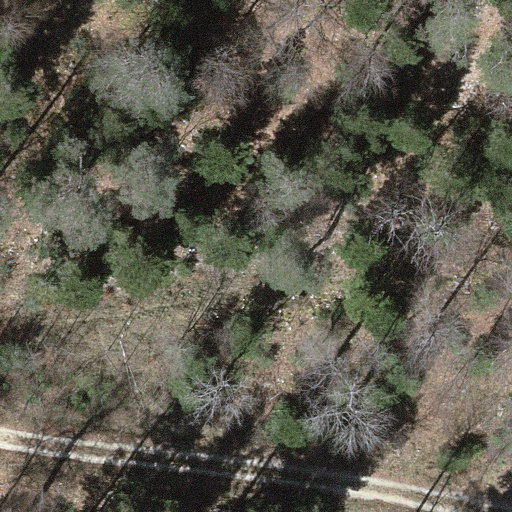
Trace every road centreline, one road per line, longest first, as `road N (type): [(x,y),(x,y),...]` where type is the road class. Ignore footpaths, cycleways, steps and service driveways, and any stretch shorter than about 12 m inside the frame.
road 1 (track): [(511,231),(0,327)]
road 2 (track): [(431,511),(0,437)]
